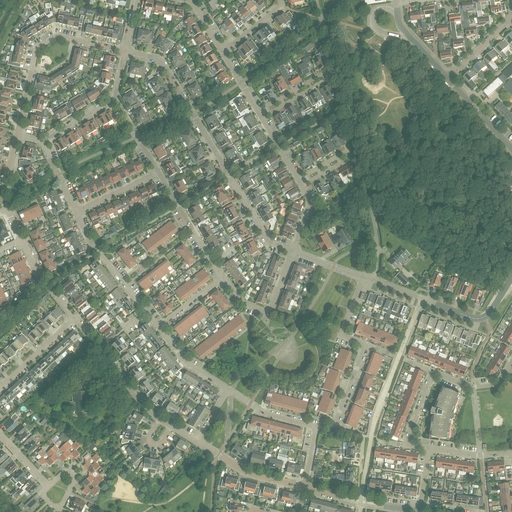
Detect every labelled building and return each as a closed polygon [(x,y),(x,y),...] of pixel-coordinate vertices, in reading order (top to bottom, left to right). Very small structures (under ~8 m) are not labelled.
[(125,9),(129,10),(131,2),(127,1),(126,0),(120,0),(120,2),(126,3),(125,9)] [(152,10),(153,2),(147,1),(146,0),(143,0),(142,5),(145,6),(144,10),(147,10),(147,11),(146,13),(145,18),(150,19),(151,14),(148,13),(149,11),(152,11),(152,10)] [(215,13),(211,16),(213,18),(219,13),(214,6),(219,3),(216,0),(206,0),(205,1),(215,13)] [(249,0),(250,1),(251,2),(256,8),(258,6),(261,10),(266,7),(263,4),(264,3),(263,1),(264,0),(249,0)] [(477,9),(477,12),(482,11),(481,3),(487,2),(490,1),(489,0),(475,0),(476,3),(477,9)] [(506,11),(505,3),(500,3),(501,5),(495,5),(494,0),(489,0),(490,1),(492,14),(497,14),(496,13),(501,13),(500,12),(506,11)] [(248,5),(244,8),(249,14),(251,12),(254,16),(258,13),(256,10),(257,9),(256,8),(251,2),(250,1),(246,4),(248,5)] [(152,10),(152,11),(154,12),(154,13),(162,14),(162,11),(164,5),(163,5),(157,4),(157,3),(153,2),(152,10)] [(475,13),(477,13),(477,12),(477,9),(476,3),(471,3),(471,2),(467,3),(466,2),(462,3),(463,14),(464,20),(469,19),(468,12),(474,11),(475,13)] [(171,21),(172,17),(174,6),(174,8),(167,6),(167,5),(164,5),(162,11),(162,14),(165,15),(164,18),(166,18),(166,20),(171,21)] [(436,23),(435,13),(439,12),(438,5),(429,6),(429,7),(425,7),(425,8),(420,9),(420,11),(421,11),(421,16),(424,15),(430,15),(432,23),(436,23)] [(177,7),(174,6),(172,17),(171,21),(174,22),(175,17),(182,18),(184,9),(177,8),(177,7)] [(240,11),(236,14),(241,20),(243,18),(246,22),(251,19),(248,15),(249,15),(249,14),(244,8),(243,7),(239,9),(240,11)] [(40,16),(42,19),(47,27),(51,24),(54,22),(53,16),(52,13),(51,8),(49,9),(50,13),(50,14),(46,16),(45,13),(40,16)] [(59,14),(52,13),(53,16),(54,22),(57,23),(62,24),(64,16),(65,12),(60,11),(59,14)] [(421,11),(420,11),(416,12),(416,13),(412,13),(412,14),(407,15),(408,22),(411,21),(417,20),(418,29),(421,29),(423,28),(422,24),(421,16),(421,11)] [(483,17),(482,11),(477,12),(477,13),(479,26),(484,25),(488,24),(488,23),(493,23),(492,16),(489,16),(483,17)] [(233,17),(229,20),(234,26),(236,24),(239,28),(243,24),(241,21),(242,21),(241,20),(236,14),(235,12),(232,15),(233,17)] [(191,27),(196,23),(195,24),(192,18),(193,17),(191,14),(185,17),(187,20),(184,22),(188,28),(191,27)] [(279,17),(285,25),(288,23),(291,26),(296,23),(291,17),(289,19),(284,14),(280,17),(279,17)] [(451,25),(452,31),(456,31),(455,22),(461,22),(461,21),(464,21),(464,20),(463,14),(458,15),(458,14),(454,15),(454,14),(449,15),(451,25)] [(47,27),(42,19),(40,16),(35,19),(37,22),(42,30),(47,27)] [(80,19),(75,18),(73,27),(78,28),(79,24),(82,24),(84,16),(81,16),(80,19)] [(285,25),(279,17),(274,20),(278,26),(275,28),(280,34),(285,30),(283,27),(285,25)] [(234,27),(234,26),(229,20),(228,18),(224,21),(225,23),(221,26),(226,32),(229,30),(231,34),(236,30),(233,27),(234,27)] [(42,30),(37,22),(35,19),(31,22),(32,24),(33,25),(37,33),(42,30)] [(469,19),(464,20),(464,21),(466,37),(471,36),(475,35),(475,34),(480,33),(479,27),(476,27),(470,28),(470,25),(469,19)] [(91,34),(93,25),(87,24),(88,21),(85,20),(83,28),(86,28),(85,33),(91,34)] [(191,39),(196,36),(201,32),(201,33),(197,27),(198,26),(196,23),(191,27),(188,28),(189,31),(187,32),(191,39)] [(32,24),(27,26),(28,28),(33,36),(37,33),(33,25),(32,24)] [(437,31),(434,31),(428,32),(427,24),(422,24),(423,28),(424,41),(429,41),(429,40),(433,39),(435,38),(438,38),(437,31)] [(268,25),(261,31),(266,38),(269,36),(272,39),(276,36),(268,25)] [(438,38),(439,43),(443,42),(442,34),(448,33),(452,32),(452,31),(451,25),(445,26),(445,25),(441,26),(441,25),(436,26),(437,31),(438,38)] [(33,36),(28,28),(27,26),(22,30),(21,32),(18,35),(20,36),(25,40),(28,38),(28,39),(33,36)] [(115,26),(114,30),(112,39),(117,40),(118,36),(121,36),(123,28),(115,26)] [(143,42),(145,32),(139,31),(140,27),(137,26),(135,35),(138,36),(137,40),(138,41),(137,42),(141,43),(141,41),(143,42)] [(151,33),(145,32),(143,42),(145,42),(145,43),(148,44),(148,43),(149,43),(150,39),(153,39),(155,31),(152,30),(152,32),(151,32),(151,33)] [(158,48),(160,49),(165,40),(160,37),(162,34),(162,33),(158,30),(155,37),(156,38),(155,40),(157,42),(155,45),(155,46),(155,47),(158,49),(158,48)] [(259,44),(266,38),(261,31),(253,36),(259,44)] [(463,39),(457,39),(456,31),(452,31),(452,32),(452,34),(453,39),(453,41),(453,44),(454,48),(458,48),(458,47),(463,47),(462,46),(468,45),(467,37),(463,37),(463,39)] [(197,47),(198,47),(206,42),(203,36),(203,35),(201,32),(196,36),(198,38),(195,40),(198,46),(197,47)] [(16,34),(16,41),(15,47),(24,49),(25,43),(25,40),(20,36),(18,35),(16,34)] [(320,43),(316,38),(303,48),(307,53),(320,43)] [(171,43),(165,40),(160,49),(162,50),(161,51),(164,53),(165,52),(168,48),(170,50),(174,44),(171,42),(171,43)] [(493,48),(494,49),(499,54),(502,58),(505,61),(508,58),(502,51),(507,47),(509,45),(505,40),(501,43),(500,43),(497,45),(493,48)] [(248,41),(243,45),(249,53),(252,51),(254,53),(259,50),(255,45),(252,47),(248,41)] [(208,45),(206,42),(198,47),(203,56),(211,51),(207,45),(208,45)] [(445,50),(443,42),(439,43),(441,60),(446,59),(446,58),(450,58),(450,57),(455,56),(454,49),(451,50),(445,50)] [(246,55),(249,53),(243,45),(238,49),(242,55),(240,57),(243,61),(248,58),(246,55)] [(74,55),(83,57),(84,52),(87,53),(88,50),(80,48),(80,51),(75,50),(74,55)] [(171,61),(172,62),(181,57),(178,52),(179,51),(177,48),(171,52),(173,55),(169,57),(169,58),(168,58),(170,61),(171,61)] [(323,62),(327,60),(324,48),(318,49),(320,57),(314,61),(319,70),(325,66),(323,62)] [(502,58),(499,54),(494,49),(490,53),(490,52),(487,55),(486,55),(483,58),(484,59),(489,64),(488,64),(494,70),(498,67),(492,61),(497,57),(500,60),(502,58)] [(103,56),(103,59),(105,59),(105,62),(114,64),(115,59),(109,57),(110,54),(104,53),(103,56)] [(210,69),(219,64),(217,61),(213,55),(205,59),(210,69)] [(20,65),(21,59),(13,57),(10,57),(9,62),(8,62),(7,65),(15,67),(16,64),(20,65)] [(184,62),(181,57),(172,62),(173,64),(172,65),(174,68),(175,67),(175,68),(179,65),(180,68),(187,64),(185,62),(184,62)] [(309,59),(308,59),(307,58),(302,61),(304,63),(298,67),(302,74),(304,73),(306,77),(311,75),(308,70),(313,67),(310,63),(311,62),(309,59)] [(472,67),(473,68),(478,73),(484,80),(488,77),(482,70),(486,66),(488,64),(489,64),(484,59),(480,62),(479,62),(476,64),(472,67)] [(73,60),(72,65),(79,70),(81,71),(82,70),(83,67),(82,66),(80,65),(80,62),(82,63),(82,62),(73,60)] [(100,70),(106,71),(108,72),(111,69),(113,69),(114,64),(105,62),(104,65),(98,65),(97,69),(100,70)] [(130,74),(136,75),(138,65),(136,65),(136,63),(133,63),(132,64),(131,68),(128,67),(126,74),(129,75),(130,74)] [(140,65),(138,65),(136,75),(141,76),(141,78),(144,78),(146,71),(143,71),(144,66),(143,66),(143,65),(140,64),(140,65)] [(180,76),(181,78),(190,73),(187,68),(188,67),(187,64),(180,68),(182,71),(178,73),(178,74),(177,74),(179,77),(180,76)] [(220,75),(225,72),(223,69),(223,70),(219,64),(210,69),(211,72),(213,71),(215,74),(218,73),(220,75)] [(72,65),(68,67),(73,75),(74,77),(77,76),(76,74),(76,73),(75,72),(79,70),(72,65)] [(286,82),(289,81),(292,86),(301,81),(295,71),(288,76),(282,65),(278,68),(279,70),(286,82)] [(511,65),(502,74),(503,74),(499,78),(498,78),(483,92),(488,98),(496,91),(497,93),(499,91),(501,92),(504,86),(511,95),(511,65)] [(63,70),(68,78),(73,75),(68,67),(66,66),(64,67),(65,69),(63,70)] [(476,76),(478,73),(473,68),(470,72),(469,71),(466,74),(462,77),(474,89),(477,86),(471,80),(476,76)] [(23,73),(19,72),(10,70),(8,79),(17,81),(19,76),(22,76),(23,73)] [(63,70),(59,73),(63,81),(68,78),(63,70)] [(102,73),(101,79),(110,81),(111,75),(106,74),(106,71),(100,70),(100,73),(102,73)] [(225,72),(220,75),(216,77),(222,86),(231,81),(229,78),(228,79),(224,73),(225,72)] [(54,76),(59,84),(63,81),(59,73),(54,76)] [(193,78),(190,73),(181,78),(182,80),(181,81),(183,84),(184,83),(184,84),(188,81),(190,84),(196,80),(194,77),(193,78)] [(43,89),(45,78),(40,76),(39,81),(36,80),(34,88),(37,89),(38,85),(43,86),(43,89)] [(54,76),(50,79),(52,87),(58,83),(59,84),(54,76)] [(279,93),(286,89),(288,88),(281,76),(277,79),(279,82),(274,85),(279,93)] [(150,83),(153,88),(162,83),(161,81),(162,81),(160,78),(159,78),(155,80),(153,77),(147,81),(149,84),(150,83)] [(52,91),(52,87),(50,79),(45,78),(43,89),(52,91)] [(21,82),(17,81),(8,79),(7,88),(6,88),(15,90),(17,84),(20,85),(21,82)] [(110,81),(101,79),(100,81),(97,81),(94,84),(98,86),(103,90),(107,85),(109,86),(110,81)] [(190,92),(191,94),(199,89),(196,84),(198,83),(196,80),(190,84),(191,87),(188,89),(187,90),(189,93),(190,92)] [(163,85),(162,83),(153,88),(156,93),(155,94),(156,97),(163,93),(161,91),(165,88),(166,87),(164,84),(163,85)] [(320,90),(323,96),(327,102),(331,99),(329,96),(333,94),(328,85),(320,90)] [(96,89),(91,92),(96,100),(101,97),(99,95),(103,90),(98,86),(96,89)] [(6,88),(7,88),(3,87),(1,96),(10,98),(11,92),(15,93),(15,90),(6,88)] [(261,95),(264,101),(272,96),(271,94),(273,92),(270,87),(265,90),(266,92),(261,95)] [(126,101),(127,103),(135,98),(132,93),(134,92),(132,89),(126,93),(127,95),(123,98),(124,98),(123,99),(125,102),(126,101)] [(202,94),(199,89),(191,94),(192,96),(191,97),(192,100),(193,99),(194,99),(198,97),(199,100),(205,96),(204,93),(202,94)] [(91,103),(96,100),(91,92),(86,95),(84,90),(81,91),(82,94),(86,99),(88,98),(91,103)] [(318,91),(309,96),(312,101),(310,103),(312,106),(314,105),(319,102),(321,100),(323,100),(318,91)] [(159,99),(162,104),(171,99),(170,97),(171,96),(169,94),(168,94),(164,96),(163,93),(156,97),(158,100),(159,99)] [(75,98),(77,100),(81,109),(86,106),(83,101),(86,99),(82,94),(80,95),(75,98)] [(1,96),(0,100),(0,104),(8,107),(9,101),(13,102),(13,99),(10,98),(1,96)] [(47,99),(41,98),(41,101),(35,99),(34,105),(43,107),(44,104),(46,104),(47,99)] [(81,109),(77,100),(75,98),(70,100),(70,101),(68,102),(71,108),(74,106),(77,111),(81,109)] [(138,103),(135,98),(127,103),(128,105),(127,105),(128,108),(129,108),(130,108),(134,106),(135,109),(141,105),(140,102),(138,103)] [(235,98),(229,102),(234,111),(237,108),(245,104),(242,99),(237,102),(235,98)] [(172,101),(171,99),(162,104),(165,109),(164,110),(167,116),(175,112),(173,110),(172,109),(170,106),(174,104),(175,103),(173,100),(172,101)] [(302,108),(299,110),(301,114),(305,112),(305,113),(313,108),(312,106),(310,103),(309,101),(307,103),(306,102),(305,99),(299,102),(302,108)] [(67,106),(62,109),(67,117),(71,114),(69,109),(71,108),(68,102),(65,104),(67,106)] [(511,125),(511,114),(501,102),(495,107),(511,125)] [(0,114),(6,115),(7,112),(7,110),(11,111),(11,107),(8,107),(0,104),(0,114)] [(243,112),(248,109),(245,104),(237,108),(239,111),(236,112),(240,118),(244,115),(243,112)] [(38,111),(38,114),(44,116),(45,110),(42,110),(43,107),(34,105),(33,110),(38,111)] [(135,117),(136,119),(145,114),(142,109),(143,108),(141,105),(135,109),(137,111),(133,114),(132,115),(134,118),(135,117)] [(288,109),(287,110),(291,117),(293,121),(296,119),(302,116),(298,109),(295,111),(294,109),(293,106),(290,108),(288,109)] [(62,120),(67,117),(62,109),(61,107),(53,111),(56,117),(59,115),(62,120)] [(114,123),(117,122),(111,111),(106,114),(106,112),(102,114),(108,123),(113,121),(114,123)] [(208,126),(216,121),(218,120),(215,115),(217,114),(215,111),(209,115),(210,118),(205,121),(208,126)] [(284,119),(282,115),(280,113),(274,117),(279,125),(283,123),(285,127),(291,124),(287,117),(284,119)] [(9,116),(6,115),(0,114),(0,123),(4,124),(5,119),(9,119),(9,116)] [(44,116),(38,114),(37,117),(31,116),(30,121),(39,123),(42,124),(43,124),(43,121),(42,121),(43,118),(47,118),(48,117),(44,116)] [(108,123),(102,114),(99,116),(100,117),(96,120),(100,127),(102,125),(103,126),(108,123)] [(148,119),(145,114),(136,119),(137,121),(136,121),(138,124),(139,124),(143,122),(145,125),(151,121),(149,118),(148,119)] [(240,123),(243,128),(247,125),(255,121),(252,116),(247,119),(245,116),(239,120),(240,123)] [(341,133),(339,134),(332,139),(338,149),(345,145),(343,142),(347,139),(345,132),(341,116),(337,118),(341,133)] [(42,124),(39,123),(30,121),(29,127),(34,128),(34,131),(40,132),(42,124)] [(89,122),(86,124),(92,133),(97,130),(96,129),(98,127),(95,121),(90,123),(89,122)] [(217,124),(216,121),(208,126),(211,131),(216,128),(218,130),(223,128),(220,122),(217,124)] [(255,121),(247,125),(243,128),(244,130),(246,130),(247,129),(249,134),(254,131),(253,129),(258,126),(255,121)] [(88,139),(87,136),(92,133),(86,124),(83,126),(84,127),(79,130),(83,136),(84,136),(87,140),(88,139)] [(0,136),(3,137),(4,132),(7,132),(8,129),(0,127),(0,136)] [(215,137),(218,142),(225,138),(228,137),(228,136),(223,129),(219,132),(220,134),(215,137)] [(73,132),(70,134),(75,143),(80,140),(80,139),(82,137),(78,130),(74,133),(73,132)] [(185,141),(194,136),(193,134),(194,134),(192,131),(191,131),(190,131),(187,133),(185,130),(179,134),(181,137),(182,136),(185,141)] [(255,143),(257,142),(265,137),(262,132),(257,135),(255,133),(250,135),(253,140),(255,143)] [(75,143),(70,134),(67,135),(68,137),(63,139),(67,146),(70,144),(70,146),(75,143)] [(194,136),(185,141),(188,146),(187,147),(188,150),(194,146),(193,144),(197,141),(196,141),(197,140),(196,137),(195,138),(194,136)] [(225,138),(218,142),(221,147),(226,144),(228,147),(233,144),(231,141),(231,142),(228,137),(225,138)] [(255,143),(259,151),(264,148),(263,145),(268,142),(265,137),(257,142),(255,143)] [(61,150),(62,151),(67,148),(61,139),(58,141),(59,142),(54,145),(58,151),(61,150)] [(333,152),(332,151),(335,149),(329,139),(324,143),(325,145),(322,147),(327,156),(333,152)] [(153,150),(156,155),(164,151),(161,146),(165,144),(164,141),(158,144),(160,147),(153,150)] [(314,150),(311,152),(316,161),(322,158),(320,155),(321,154),(323,153),(321,150),(319,146),(317,142),(313,144),(314,146),(314,150)] [(24,148),(23,153),(32,155),(33,152),(35,153),(37,145),(31,144),(30,149),(24,148)] [(228,159),(235,155),(238,153),(233,145),(229,148),(230,151),(225,154),(228,159)] [(191,152),(194,157),(203,152),(202,150),(203,150),(201,147),(200,147),(196,149),(194,146),(188,150),(190,153),(191,152)] [(168,148),(164,151),(156,155),(159,160),(162,158),(164,161),(172,156),(168,148)] [(204,154),(203,152),(194,157),(197,162),(196,163),(198,166),(204,162),(202,160),(206,157),(207,156),(205,153),(204,154)] [(313,162),(312,160),(307,152),(301,155),(303,158),(302,158),(302,159),(303,160),(300,161),(305,170),(312,166),(310,164),(313,162)] [(32,155),(23,153),(22,158),(24,159),(25,164),(31,164),(31,161),(32,155)] [(239,153),(238,153),(235,155),(228,159),(231,164),(236,161),(238,164),(243,160),(239,153)] [(275,155),(273,156),(268,159),(271,166),(268,168),(270,171),(271,170),(272,171),(281,165),(276,157),(275,155)] [(164,167),(164,168),(166,173),(174,168),(177,166),(174,162),(175,161),(174,158),(171,160),(169,161),(168,161),(170,164),(164,167)] [(132,166),(135,173),(143,169),(140,162),(135,164),(133,161),(130,162),(131,166),(132,166)] [(201,168),(204,173),(212,168),(211,166),(212,166),(211,163),(210,163),(209,163),(205,165),(204,162),(198,166),(199,169),(201,168)] [(25,177),(33,172),(35,170),(32,166),(31,167),(31,164),(25,164),(25,170),(22,172),(25,177)] [(339,170),(341,173),(343,177),(354,171),(349,164),(339,170)] [(132,166),(131,166),(127,168),(125,165),(122,166),(122,167),(123,169),(124,169),(127,177),(135,173),(132,166)] [(116,173),(119,181),(127,177),(124,169),(123,169),(122,167),(118,169),(117,168),(114,170),(116,173)] [(174,168),(166,173),(169,177),(173,176),(174,178),(177,176),(180,175),(178,172),(177,173),(174,168)] [(213,170),(212,168),(204,173),(207,178),(205,179),(207,182),(213,178),(212,176),(215,173),(216,172),(214,169),(213,170)] [(276,183),(286,177),(284,174),(286,173),(283,168),(275,172),(278,176),(274,179),(276,183)] [(243,185),(250,180),(249,178),(252,176),(250,174),(252,173),(250,170),(244,174),(245,176),(240,180),(243,185)] [(36,176),(33,172),(25,177),(29,181),(31,183),(40,177),(39,175),(36,176)] [(116,173),(111,175),(109,172),(106,174),(108,177),(111,184),(119,181),(116,173)] [(335,173),(333,174),(332,173),(329,175),(330,176),(327,178),(330,183),(335,181),(336,183),(340,181),(339,178),(335,173)] [(98,177),(98,178),(100,181),(103,188),(111,184),(108,177),(103,179),(101,176),(98,177)] [(180,181),(174,185),(177,190),(184,185),(182,181),(184,179),(186,178),(184,176),(179,179),(180,181)] [(281,190),(283,194),(293,188),(291,185),(292,184),(288,176),(281,181),(285,188),(281,190)] [(98,178),(94,180),(93,180),(90,181),(90,182),(92,184),(95,192),(103,188),(100,181),(98,178)] [(258,186),(257,183),(256,181),(253,182),(252,179),(250,180),(243,185),(246,190),(251,186),(253,189),(258,186)] [(92,184),(90,182),(86,184),(85,183),(82,185),(84,188),(87,196),(95,192),(92,184)] [(332,192),(329,187),(329,186),(324,188),(321,183),(315,186),(321,196),(322,195),(326,196),(332,192)] [(148,197),(150,200),(153,198),(152,195),(157,193),(153,185),(145,189),(148,197)] [(184,185),(177,190),(180,195),(183,193),(184,195),(190,192),(188,190),(187,190),(184,185)] [(213,192),(218,200),(225,195),(223,190),(224,190),(222,186),(213,192)] [(84,188),(79,190),(77,187),(74,189),(79,200),(87,196),(84,188)] [(253,201),(260,197),(259,194),(261,193),(258,188),(253,190),(255,193),(250,196),(253,201)] [(51,199),(59,195),(56,190),(54,191),(52,189),(46,193),(47,195),(46,195),(48,200),(51,199)] [(145,202),(150,200),(148,197),(145,189),(137,193),(142,204),(145,202)] [(301,198),(296,189),(288,194),(291,198),(290,199),(291,202),(293,202),(301,198)] [(139,205),(142,204),(137,193),(129,196),(133,204),(137,202),(139,205)] [(51,199),(53,203),(60,200),(58,195),(59,195),(51,199)] [(228,199),(225,195),(218,200),(222,207),(231,202),(229,198),(228,199)] [(134,207),(133,204),(129,196),(121,200),(125,208),(130,206),(131,209),(134,207)] [(267,203),(266,200),(265,198),(263,199),(262,196),(260,197),(253,201),(256,206),(261,203),(263,206),(267,203)] [(63,204),(62,204),(60,200),(53,203),(51,204),(50,205),(52,209),(63,204)] [(121,200),(113,204),(117,212),(122,209),(123,213),(126,211),(125,208),(121,200)] [(194,208),(189,211),(192,216),(200,211),(202,210),(199,205),(200,204),(198,201),(192,204),(194,208)] [(37,204),(33,206),(38,217),(42,215),(37,204)] [(64,206),(63,204),(52,209),(56,216),(63,213),(62,211),(64,210),(62,207),(64,206)] [(118,215),(117,212),(113,204),(105,208),(109,215),(114,213),(115,216),(118,215)] [(232,204),(221,210),(223,214),(226,213),(228,217),(235,212),(233,208),(234,207),(232,204)] [(260,213),(263,218),(270,213),(269,211),(271,210),(268,204),(263,207),(265,210),(260,213)] [(302,207),(294,204),(292,209),(290,209),(289,212),(298,216),(302,207)] [(27,207),(33,220),(38,217),(33,206),(30,208),(29,206),(27,207)] [(26,209),(23,211),(28,222),(33,220),(27,207),(25,208),(26,209)] [(105,208),(97,211),(101,219),(106,217),(107,220),(110,219),(109,215),(105,208)] [(24,224),(28,222),(23,211),(18,213),(24,224)] [(102,222),(101,219),(97,211),(89,215),(94,226),(102,222)] [(200,211),(192,216),(195,220),(202,216),(200,211)] [(228,217),(226,218),(228,222),(230,222),(231,222),(232,224),(242,219),(240,216),(238,217),(235,212),(228,217)] [(59,223),(62,222),(70,218),(69,216),(67,217),(66,214),(64,215),(63,213),(56,216),(59,223)] [(272,216),(270,213),(263,218),(266,223),(269,221),(272,225),(270,230),(273,231),(277,221),(274,216),(273,215),(272,216)] [(197,225),(204,221),(205,224),(208,222),(210,221),(208,219),(205,220),(202,216),(195,220),(197,225)] [(294,228),(297,219),(289,216),(286,225),(294,228)] [(70,218),(62,222),(59,223),(61,228),(64,227),(70,224),(68,219),(70,218)] [(167,224),(175,234),(178,231),(170,221),(167,224)] [(233,226),(238,234),(246,229),(243,225),(245,224),(243,221),(233,226)] [(70,224),(64,227),(61,228),(64,235),(73,231),(72,229),(73,229),(71,226),(73,225),(72,223),(70,224)] [(171,236),(175,234),(167,224),(162,228),(171,239),(172,238),(171,236)] [(200,230),(203,235),(211,230),(208,225),(200,230)] [(169,240),(171,239),(162,228),(158,231),(166,241),(168,239),(169,240)] [(281,237),(287,239),(289,235),(291,236),(293,231),(284,228),(281,237)] [(248,234),(246,229),(238,234),(235,236),(237,240),(240,238),(242,242),(252,236),(250,233),(248,234)] [(32,239),(43,233),(45,232),(45,230),(39,233),(37,230),(29,234),(32,239)] [(211,230),(203,235),(206,240),(214,235),(211,230)] [(347,242),(348,244),(353,241),(352,242),(350,239),(351,238),(350,236),(349,237),(346,230),(332,238),(336,244),(342,241),(343,244),(347,242)] [(69,242),(71,241),(79,237),(76,232),(74,233),(73,231),(64,235),(68,242),(69,242)] [(166,241),(158,231),(154,234),(163,245),(164,244),(163,242),(166,241)] [(34,243),(42,239),(40,237),(43,235),(43,233),(32,239),(34,243)] [(161,246),(163,245),(154,234),(150,237),(158,247),(160,245),(161,246)] [(209,244),(217,240),(214,235),(206,240),(209,244)] [(317,240),(318,243),(322,249),(324,252),(331,248),(324,236),(320,238),(317,240)] [(71,247),(73,246),(80,242),(78,237),(79,237),(71,241),(69,242),(71,247)] [(155,249),(158,247),(150,237),(146,240),(155,251),(156,250),(155,249)] [(244,243),(248,251),(256,247),(253,242),(255,241),(253,238),(244,243)] [(34,243),(36,248),(47,243),(46,241),(43,242),(42,239),(34,243)] [(155,251),(146,240),(142,244),(150,253),(152,251),(153,253),(155,251)] [(220,244),(217,240),(209,244),(212,249),(220,244)] [(80,242),(73,246),(71,247),(73,251),(83,247),(83,246),(82,247),(80,242)] [(47,243),(36,248),(38,253),(46,249),(45,246),(48,244),(47,243)] [(176,257),(177,256),(186,249),(183,245),(176,250),(178,253),(175,256),(176,257)] [(117,254),(120,258),(130,250),(133,248),(132,246),(126,251),(124,248),(117,254)] [(85,251),(83,247),(73,251),(76,259),(84,255),(83,253),(85,251)] [(262,253),(260,250),(259,251),(256,247),(248,251),(255,263),(257,261),(259,256),(258,255),(262,253)] [(399,263),(401,265),(403,262),(402,261),(408,254),(402,248),(388,263),(394,269),(399,263)] [(183,258),(190,253),(186,249),(177,256),(178,258),(181,256),(183,258)] [(130,250),(120,258),(124,262),(131,256),(129,254),(131,252),(130,250)] [(39,254),(41,259),(52,254),(51,252),(48,254),(47,251),(39,254)] [(9,257),(11,262),(22,257),(20,252),(9,257)] [(182,263),(183,264),(193,257),(190,253),(183,258),(184,261),(182,263)] [(52,254),(41,259),(43,264),(52,260),(50,257),(53,256),(52,254)] [(131,256),(124,262),(127,266),(136,258),(138,257),(137,255),(132,259),(131,256)] [(271,261),(280,264),(282,259),(273,256),(271,261)] [(11,262),(13,267),(26,261),(25,259),(23,260),(22,257),(11,262)] [(193,257),(183,264),(184,266),(187,264),(189,267),(196,261),(193,257)] [(136,258),(127,266),(130,270),(137,264),(135,262),(137,260),(136,258)] [(223,266),(227,270),(234,265),(235,264),(232,259),(223,266)] [(52,260),(43,264),(46,268),(57,263),(56,261),(53,263),(52,260)] [(160,262),(169,273),(173,269),(165,260),(163,262),(162,261),(160,262)] [(267,265),(269,266),(278,269),(280,264),(271,261),(269,260),(267,265)] [(13,267),(15,271),(26,266),(25,263),(26,262),(26,261),(13,267)] [(89,266),(93,271),(100,265),(97,261),(89,266)] [(157,266),(165,276),(169,273),(160,262),(159,263),(160,264),(157,266)] [(57,263),(46,268),(48,273),(56,269),(55,266),(57,265),(57,263)] [(235,264),(234,265),(227,270),(230,275),(237,269),(239,268),(235,264)] [(95,276),(96,275),(104,269),(100,265),(93,271),(95,273),(93,274),(95,276)] [(295,265),(293,271),(304,275),(305,273),(302,272),(303,269),(295,265)] [(28,269),(26,266),(15,271),(17,276),(30,270),(29,268),(28,269)] [(154,267),(152,268),(161,279),(165,276),(157,266),(155,268),(154,267)] [(269,266),(267,271),(276,274),(278,269),(269,266)] [(157,282),(161,279),(152,268),(151,269),(152,271),(149,273),(157,282)] [(99,279),(107,274),(104,269),(96,275),(98,278),(96,279),(98,281),(99,279)] [(233,279),(241,273),(237,269),(230,275),(233,279)] [(17,276),(20,281),(31,275),(29,272),(31,272),(30,270),(17,276)] [(203,270),(199,273),(206,282),(210,279),(203,270)] [(262,275),(261,278),(269,281),(270,278),(274,279),(276,274),(267,271),(265,276),(264,276),(262,275)] [(299,279),(300,276),(303,277),(304,275),(293,271),(291,276),(299,279)] [(400,272),(395,277),(405,286),(410,281),(400,272)] [(435,272),(430,286),(433,288),(434,288),(435,285),(440,287),(444,278),(438,276),(439,274),(435,272)] [(146,273),(144,274),(153,285),(157,282),(149,273),(147,275),(146,273)] [(204,285),(206,282),(199,273),(195,276),(203,287),(205,286),(204,285)] [(241,273),(233,279),(237,283),(244,278),(244,277),(243,278),(240,274),(241,273)] [(107,274),(99,279),(103,284),(110,278),(107,274)] [(144,277),(141,279),(149,288),(153,285),(144,274),(143,276),(144,277)] [(33,280),(31,275),(20,281),(22,285),(33,280)] [(191,279),(198,289),(201,287),(202,288),(203,287),(195,276),(191,279)] [(289,281),(297,284),(300,285),(301,283),(298,282),(299,279),(291,276),(289,281)] [(66,292),(73,286),(75,285),(70,277),(63,283),(65,285),(63,287),(64,289),(64,290),(66,292)] [(452,278),(452,279),(448,277),(443,291),(447,293),(446,293),(447,293),(448,290),(453,292),(458,280),(452,278)] [(103,284),(106,288),(113,282),(110,278),(103,284)] [(247,282),(244,278),(237,283),(240,288),(247,282)] [(260,286),(261,287),(270,290),(272,285),(268,283),(269,281),(261,278),(260,280),(262,281),(260,286)] [(149,288),(141,279),(137,282),(144,292),(149,288)] [(187,282),(195,293),(197,292),(196,291),(198,289),(191,279),(187,282)] [(298,290),(295,289),(297,284),(289,281),(287,286),(291,288),(290,290),(295,292),(297,293),(298,290)] [(117,286),(113,282),(106,288),(110,292),(117,286)] [(194,295),(195,293),(187,282),(183,286),(190,295),(193,293),(194,295)] [(465,284),(461,282),(456,296),(460,298),(461,295),(466,297),(469,291),(471,292),(473,286),(470,284),(466,283),(465,284)] [(72,295),(74,297),(80,292),(78,290),(77,291),(73,286),(66,292),(68,295),(68,294),(70,296),(72,295)] [(179,289),(187,300),(189,298),(188,297),(190,295),(183,286),(179,289)] [(259,292),(268,295),(270,290),(261,287),(259,292)] [(114,298),(122,292),(118,288),(111,294),(114,298)] [(187,300),(179,289),(174,292),(182,302),(185,299),(186,301),(187,300)] [(476,304),(480,305),(485,291),(481,289),(482,289),(481,289),(480,292),(475,290),(471,299),(477,301),(476,304)] [(297,293),(295,292),(290,290),(289,293),(285,291),(283,297),(291,300),(293,295),(296,296),(297,293)] [(208,305),(211,302),(221,295),(218,291),(211,296),(213,298),(207,303),(208,305)] [(82,295),(80,292),(74,297),(72,299),(76,303),(75,304),(77,306),(85,300),(88,298),(84,293),(82,295)] [(114,298),(118,303),(125,297),(122,292),(114,298)] [(268,295),(259,292),(257,297),(266,300),(268,295)] [(374,309),(375,305),(377,299),(374,298),(375,296),(370,293),(367,302),(371,303),(369,307),(374,309)] [(153,299),(156,303),(166,296),(164,294),(162,296),(160,294),(153,299)] [(224,299),(221,295),(211,302),(213,304),(215,302),(217,304),(224,299)] [(166,296),(156,303),(159,307),(166,302),(164,299),(167,298),(166,296)] [(128,301),(125,297),(118,303),(121,307),(128,301)] [(264,305),(266,300),(257,297),(255,302),(264,305)] [(291,300),(283,297),(281,302),(289,305),(291,300)] [(382,312),(383,308),(386,302),(386,301),(383,300),(384,299),(378,297),(377,299),(375,305),(379,307),(378,311),(382,312)] [(227,303),(224,299),(217,304),(219,306),(217,308),(218,310),(227,303)] [(88,305),(85,300),(77,306),(79,309),(80,308),(81,311),(84,309),(86,311),(91,307),(89,304),(88,305)] [(386,300),(386,301),(386,302),(383,308),(388,310),(386,314),(387,314),(389,315),(390,315),(391,315),(392,311),(394,305),(391,304),(392,302),(386,300)] [(122,313),(124,311),(132,305),(128,301),(121,307),(123,309),(122,312),(122,313)] [(168,304),(166,302),(159,307),(162,311),(172,304),(171,302),(168,304)] [(282,312),(289,315),(290,311),(288,310),(287,310),(289,305),(281,302),(279,307),(283,309),(282,312)] [(227,303),(218,310),(219,312),(222,310),(224,312),(231,307),(227,303)] [(391,315),(395,316),(394,317),(399,319),(399,318),(400,315),(402,309),(402,308),(400,307),(400,305),(399,305),(395,303),(394,305),(392,311),(391,315)] [(172,304),(162,311),(166,316),(173,310),(171,308),(173,306),(172,304)] [(132,305),(124,311),(128,315),(135,310),(132,305)] [(197,306),(196,307),(204,318),(208,314),(201,305),(198,307),(197,306)] [(88,321),(96,315),(92,310),(94,309),(92,306),(91,307),(86,311),(87,314),(85,315),(87,318),(86,318),(88,321)] [(403,306),(402,308),(402,309),(400,315),(399,318),(403,319),(403,320),(407,322),(411,312),(408,311),(409,309),(403,306)] [(50,315),(56,321),(57,322),(58,321),(59,320),(59,319),(58,319),(60,317),(61,318),(64,315),(56,307),(53,310),(54,311),(50,315)] [(204,318),(196,307),(194,308),(195,309),(193,311),(200,321),(204,318)] [(187,313),(196,324),(200,321),(193,311),(190,313),(189,312),(187,313)] [(196,324),(187,313),(186,314),(187,316),(185,318),(192,327),(196,324)] [(97,322),(98,324),(108,317),(106,314),(100,319),(96,315),(88,321),(90,323),(91,323),(93,325),(97,322)] [(57,322),(56,321),(50,315),(45,319),(44,318),(41,321),(49,329),(52,326),(51,325),(53,323),(54,324),(56,323),(57,322)] [(246,325),(241,318),(239,315),(235,318),(243,329),(244,328),(243,327),(246,325)] [(428,317),(426,316),(422,315),(418,327),(426,330),(428,326),(430,320),(427,319),(428,317)] [(108,317),(98,324),(100,327),(98,328),(100,331),(99,331),(101,334),(109,327),(110,326),(107,322),(110,319),(108,317)] [(192,327),(185,318),(182,320),(181,318),(179,319),(188,330),(192,327)] [(243,329),(235,318),(230,321),(238,331),(240,329),(241,331),(243,329)] [(431,318),(430,320),(428,326),(432,328),(430,332),(435,333),(436,329),(439,323),(438,323),(436,322),(436,320),(431,318)] [(39,325),(34,329),(40,336),(41,337),(44,334),(43,333),(45,331),(45,332),(49,329),(41,321),(39,319),(36,322),(39,325)] [(179,322),(176,324),(184,334),(188,330),(179,319),(178,321),(179,322)] [(230,321),(226,325),(235,336),(236,334),(235,333),(238,331),(230,321)] [(439,321),(438,323),(439,323),(436,329),(440,331),(439,335),(443,337),(445,333),(447,327),(447,326),(444,325),(445,323),(443,323),(439,321)] [(360,336),(364,324),(359,322),(355,334),(360,336)] [(142,334),(150,328),(146,324),(139,330),(141,332),(140,334),(141,335),(142,334)] [(180,337),(184,334),(176,324),(172,327),(180,337)] [(362,338),(364,339),(369,326),(364,324),(360,336),(363,337),(362,338)] [(448,324),(447,326),(447,327),(445,333),(449,334),(447,338),(449,339),(448,340),(451,341),(451,340),(452,340),(453,336),(455,330),(452,329),(453,327),(451,326),(448,324)] [(222,328),(230,337),(232,336),(233,337),(235,336),(226,325),(222,328)] [(366,338),(369,339),(374,328),(369,326),(364,339),(366,340),(366,338)] [(104,336),(106,338),(108,336),(110,339),(115,334),(113,331),(112,332),(109,327),(101,334),(103,336),(104,336)] [(143,340),(146,338),(153,333),(150,328),(142,334),(141,335),(140,336),(143,340)] [(227,339),(230,337),(222,328),(218,331),(227,342),(228,341),(227,339)] [(371,342),(373,343),(378,330),(374,328),(369,339),(372,340),(371,342)] [(460,343),(462,339),(461,339),(464,333),(461,332),(462,330),(456,328),(455,330),(453,336),(457,337),(456,341),(460,343)] [(38,339),(41,337),(40,336),(34,329),(30,333),(26,329),(23,332),(26,335),(33,344),(36,340),(38,338),(38,339)] [(378,330),(373,343),(375,344),(376,342),(379,343),(383,332),(378,330)] [(71,334),(68,337),(74,343),(78,340),(81,343),(84,341),(75,331),(73,333),(72,333),(71,334)] [(218,331),(214,334),(222,344),(224,342),(225,343),(227,342),(218,331)] [(464,331),(464,333),(461,339),(462,339),(466,341),(464,345),(465,345),(468,346),(472,336),(469,335),(470,333),(468,332),(464,331)] [(388,333),(383,332),(379,343),(382,344),(381,346),(383,347),(388,333)] [(147,344),(149,343),(156,337),(153,333),(146,338),(148,341),(146,342),(147,344)] [(385,346),(388,347),(393,335),(388,333),(383,347),(385,347),(385,346)] [(15,342),(21,348),(22,349),(24,347),(24,345),(25,344),(26,345),(29,342),(22,334),(18,337),(19,338),(15,342)] [(214,334),(210,337),(219,348),(220,347),(219,346),(222,344),(214,334)] [(393,335),(388,347),(393,349),(397,337),(393,335)] [(468,346),(472,348),(477,350),(480,341),(483,342),(485,339),(476,335),(475,337),(472,336),(468,346)] [(511,341),(504,336),(501,341),(509,346),(511,341)] [(65,340),(61,343),(68,350),(68,349),(72,346),(75,349),(76,348),(78,350),(79,349),(74,343),(68,337),(66,339),(65,340)] [(114,351),(124,343),(120,339),(119,340),(118,337),(113,341),(114,343),(111,346),(114,351)] [(156,337),(149,343),(152,347),(160,341),(156,337)] [(217,350),(219,348),(210,337),(206,340),(214,350),(216,348),(217,350)] [(206,340),(202,344),(211,355),(212,353),(211,352),(214,350),(206,340)] [(163,345),(160,341),(152,347),(150,348),(154,353),(163,345)] [(19,351),(22,349),(21,348),(15,342),(11,346),(9,345),(6,348),(14,356),(17,353),(16,352),(18,350),(19,351)] [(58,346),(55,349),(61,355),(65,352),(69,355),(71,353),(68,349),(68,350),(61,343),(62,343),(60,345),(59,345),(58,346)] [(121,352),(123,354),(128,350),(126,348),(127,348),(127,347),(124,343),(114,351),(118,355),(121,352)] [(202,344),(198,347),(206,356),(208,354),(209,356),(211,355),(202,344)] [(411,357),(412,359),(413,359),(417,349),(415,348),(415,347),(415,345),(412,344),(408,355),(412,356),(411,357)] [(417,349),(413,359),(415,359),(415,358),(418,359),(423,348),(423,347),(422,346),(420,345),(418,349),(417,349)] [(502,345),(499,350),(508,354),(510,350),(502,345)] [(168,351),(164,347),(155,354),(159,359),(160,357),(168,351)] [(206,356),(198,347),(194,350),(202,360),(206,356)] [(421,361),(422,363),(423,363),(427,352),(425,352),(427,348),(425,347),(423,347),(423,348),(418,359),(422,360),(421,361)] [(4,352),(0,355),(0,356),(6,364),(9,361),(8,360),(10,358),(11,359),(14,356),(6,348),(3,351),(4,352)] [(57,359),(61,355),(55,349),(51,353),(49,355),(49,354),(49,355),(55,361),(55,362),(58,365),(61,363),(57,359)] [(341,349),(339,354),(350,358),(352,353),(341,349)] [(432,350),(430,349),(428,353),(427,352),(423,363),(424,363),(425,363),(425,362),(428,363),(433,352),(433,350),(432,350)] [(124,363),(131,358),(133,357),(128,350),(123,354),(124,356),(121,359),(124,363)] [(433,352),(428,363),(432,364),(431,365),(432,367),(433,367),(437,356),(435,356),(437,352),(435,351),(433,350),(433,352)] [(499,350),(497,354),(505,359),(508,354),(499,350)] [(164,362),(171,356),(168,351),(160,357),(162,360),(160,362),(161,364),(162,363),(164,362)] [(370,358),(382,362),(383,357),(372,353),(370,358)] [(437,356),(433,367),(434,367),(435,367),(435,366),(439,367),(443,356),(443,354),(442,354),(440,353),(439,357),(437,356)] [(349,361),(350,358),(339,354),(337,359),(350,364),(351,362),(349,361)] [(442,371),(443,371),(447,360),(445,360),(447,356),(445,355),(443,354),(443,356),(439,367),(442,368),(442,369),(442,371)] [(494,359),(502,363),(505,359),(497,354),(494,359)] [(49,367),(52,371),(54,368),(51,365),(55,362),(55,361),(49,355),(44,359),(45,359),(43,361),(42,360),(42,361),(49,367)] [(164,362),(167,366),(175,360),(171,356),(164,362)] [(131,365),(133,367),(138,363),(133,357),(131,358),(124,363),(128,368),(131,365)] [(443,371),(444,371),(445,371),(446,370),(449,371),(453,360),(454,358),(452,358),(450,357),(449,361),(447,360),(443,371)] [(367,360),(367,362),(380,367),(382,362),(370,358),(369,361),(367,360)] [(453,375),(457,364),(455,363),(456,362),(455,361),(454,361),(455,359),(454,358),(453,360),(449,371),(452,372),(452,373),(452,374),(453,375)] [(337,359),(335,364),(347,368),(348,365),(349,365),(350,364),(337,359)] [(494,359),(491,363),(499,368),(502,363),(494,359)] [(170,370),(178,364),(175,360),(167,366),(170,370)] [(36,366),(42,373),(45,377),(48,374),(45,371),(49,367),(42,361),(38,364),(39,365),(37,367),(36,366)] [(457,364),(453,375),(454,375),(455,375),(456,374),(459,375),(463,364),(464,362),(462,362),(460,361),(459,365),(457,364)] [(129,376),(132,379),(133,378),(140,372),(137,370),(139,368),(139,367),(139,366),(142,364),(140,362),(138,363),(133,367),(135,369),(129,373),(131,375),(129,376)] [(380,367),(367,362),(366,364),(368,364),(366,367),(378,372),(380,367)] [(467,368),(465,367),(467,363),(465,363),(464,362),(463,364),(459,375),(462,376),(462,377),(462,378),(463,379),(467,368)] [(499,368),(491,363),(488,368),(489,371),(489,375),(496,373),(499,368)] [(178,364),(170,370),(174,374),(181,369),(178,364)] [(347,368),(335,364),(333,368),(345,373),(347,368)] [(38,377),(42,373),(36,366),(32,370),(32,371),(30,373),(31,374),(35,378),(39,383),(42,380),(38,377)] [(414,373),(414,374),(424,378),(424,376),(423,376),(424,372),(412,368),(412,366),(410,366),(409,369),(411,369),(410,371),(414,373)] [(376,377),(378,372),(366,367),(364,372),(376,377)] [(328,374),(340,379),(341,374),(330,369),(328,374)] [(140,372),(133,378),(132,379),(134,381),(135,380),(136,382),(140,379),(141,381),(146,378),(145,375),(143,377),(140,372)] [(181,380),(186,383),(191,375),(187,372),(181,380)] [(33,380),(35,378),(31,374),(29,375),(28,374),(25,376),(21,380),(27,386),(31,383),(34,386),(37,384),(33,380)] [(340,379),(328,374),(326,379),(339,384),(340,382),(338,382),(340,379)] [(422,380),(424,379),(424,378),(414,374),(413,376),(409,375),(408,376),(408,378),(409,379),(420,383),(421,380),(422,380)] [(196,378),(191,375),(186,383),(189,385),(188,387),(190,388),(191,386),(196,378)] [(363,380),(375,384),(375,382),(372,381),(373,378),(365,375),(363,380)] [(70,381),(77,385),(79,380),(72,376),(70,381)] [(94,377),(91,386),(104,391),(107,381),(94,377)] [(140,389),(142,392),(150,385),(146,381),(148,380),(146,378),(141,381),(143,383),(139,386),(141,388),(140,389)] [(194,391),(195,389),(200,381),(196,378),(191,386),(194,387),(192,389),(194,391)] [(419,385),(420,383),(409,379),(408,378),(407,379),(406,381),(410,383),(410,384),(420,389),(420,388),(420,386),(419,386),(419,385)] [(339,384),(326,379),(324,384),(336,388),(337,385),(339,386),(339,384)] [(17,383),(14,386),(21,392),(24,389),(28,392),(30,390),(27,386),(21,380),(20,380),(21,380),(19,382),(18,382),(17,383)] [(205,383),(200,381),(195,389),(200,392),(205,383)] [(151,394),(156,390),(157,390),(152,383),(150,385),(142,392),(144,394),(145,393),(146,395),(150,392),(151,394)] [(203,396),(205,394),(210,386),(205,383),(200,392),(202,393),(201,395),(203,396)] [(336,388),(324,384),(323,389),(334,393),(336,388)] [(369,390),(370,388),(361,384),(360,389),(371,393),(372,392),(369,390)] [(405,385),(404,387),(404,388),(408,390),(416,393),(418,390),(419,390),(420,389),(410,384),(409,386),(405,385)] [(17,396),(21,392),(14,386),(10,390),(11,390),(9,392),(8,391),(8,392),(14,398),(17,402),(20,400),(17,396)] [(210,386),(205,394),(209,397),(214,389),(210,386)] [(73,402),(68,402),(69,409),(76,408),(76,413),(90,411),(87,392),(83,392),(83,389),(77,390),(77,393),(74,394),(75,403),(73,403),(73,402)] [(209,397),(214,400),(213,402),(215,403),(219,397),(217,396),(219,392),(214,389),(209,397)] [(425,424),(432,425),(431,432),(433,432),(432,437),(448,440),(449,434),(450,434),(452,421),(453,421),(455,414),(454,413),(459,401),(458,400),(459,395),(444,389),(442,394),(441,394),(438,402),(439,403),(436,410),(430,407),(429,407),(427,414),(435,415),(434,418),(426,417),(425,424)] [(152,403),(155,405),(156,404),(161,397),(163,394),(159,391),(158,392),(156,390),(151,394),(154,397),(152,400),(153,402),(152,403)] [(414,398),(416,393),(408,390),(406,395),(414,398)] [(322,396),(334,401),(336,396),(324,391),(322,396)] [(2,397),(1,398),(8,404),(11,408),(13,405),(10,402),(14,398),(8,392),(4,395),(4,396),(2,398),(2,397)] [(265,404),(270,405),(273,393),(268,392),(265,404)] [(278,394),(273,393),(270,405),(273,406),(272,407),(274,408),(278,394)] [(283,396),(278,394),(274,408),(276,408),(277,407),(280,408),(283,396)] [(358,394),(356,398),(367,403),(368,401),(365,400),(366,397),(358,394)] [(406,395),(404,400),(412,403),(414,398),(406,395)] [(284,411),(288,397),(283,396),(280,408),(283,408),(282,410),(284,411)] [(333,404),(334,401),(322,396),(321,401),(334,406),(334,404),(333,404)] [(161,397),(156,404),(155,405),(158,407),(159,406),(161,407),(163,403),(166,405),(169,399),(167,398),(166,400),(161,397)] [(288,397),(284,411),(286,411),(286,409),(290,410),(293,398),(288,397)] [(298,400),(293,398),(290,410),(292,411),(292,413),(294,413),(298,400)] [(366,405),(367,403),(356,398),(354,404),(362,407),(363,404),(366,405)] [(165,410),(170,413),(175,406),(176,404),(169,399),(166,405),(168,406),(165,410)] [(303,401),(298,400),(294,413),(296,414),(296,412),(300,413),(303,401)] [(412,403),(404,400),(402,405),(410,408),(412,403)] [(321,401),(319,406),(330,410),(331,407),(333,408),(334,406),(321,401)] [(350,410),(361,414),(363,409),(352,405),(350,410)] [(400,408),(400,410),(409,413),(410,408),(402,405),(400,408)] [(177,413),(179,415),(180,413),(183,407),(181,406),(179,409),(175,406),(170,413),(175,416),(177,413)] [(204,416),(207,411),(199,406),(196,410),(204,416)] [(330,410),(319,406),(317,411),(328,415),(330,410)] [(193,415),(201,420),(204,416),(196,410),(195,413),(192,412),(191,414),(193,415)] [(359,419),(361,414),(350,410),(349,413),(347,412),(346,414),(359,419)] [(398,415),(407,418),(409,413),(400,410),(399,412),(398,415)] [(149,420),(135,412),(131,419),(139,424),(142,420),(147,423),(149,420)] [(10,419),(7,422),(3,425),(10,432),(17,426),(14,423),(19,418),(15,414),(11,418),(11,419),(10,419)] [(347,416),(346,419),(358,424),(359,419),(346,414),(346,416),(347,416)] [(201,420),(193,415),(190,420),(198,425),(201,420)] [(397,418),(396,420),(405,423),(407,418),(398,415),(397,418)] [(254,431),(258,418),(252,417),(251,423),(248,423),(246,429),(254,431)] [(260,428),(263,419),(258,418),(254,431),(256,432),(257,427),(260,428)] [(128,424),(126,432),(141,435),(142,432),(136,430),(137,426),(133,425),(133,423),(127,419),(126,424),(128,424)] [(356,429),(358,424),(346,419),(344,424),(356,429)] [(196,429),(198,425),(190,420),(187,424),(196,429)] [(403,428),(405,423),(396,420),(395,421),(394,425),(403,428)] [(267,430),(270,431),(272,422),(268,421),(264,432),(266,433),(267,430)] [(277,432),(280,433),(282,425),(277,423),(274,435),(276,436),(277,432)] [(24,424),(22,426),(16,431),(20,435),(16,439),(21,444),(29,436),(26,434),(28,432),(24,427),(26,426),(24,424)] [(393,428),(392,430),(401,433),(403,428),(394,425),(393,428)] [(302,430),(297,428),(293,442),(302,444),(303,437),(301,437),(302,430)] [(399,438),(401,433),(392,430),(390,435),(399,438)] [(140,439),(141,435),(126,432),(123,431),(122,435),(122,436),(125,436),(124,439),(122,439),(121,444),(129,443),(129,441),(134,442),(135,437),(140,439)] [(80,455),(76,450),(80,447),(76,442),(72,446),(68,442),(70,440),(64,433),(59,437),(65,444),(63,446),(67,450),(63,454),(67,459),(70,456),(71,457),(72,457),(73,456),(75,459),(80,455)] [(29,446),(28,446),(26,449),(30,454),(38,447),(35,443),(37,441),(32,436),(26,442),(29,446)] [(184,452),(189,445),(175,437),(173,440),(178,443),(176,447),(184,452)] [(238,442),(235,440),(232,446),(234,447),(231,453),(236,456),(241,449),(235,445),(238,442)] [(47,464),(50,466),(54,462),(50,458),(55,454),(51,450),(53,448),(49,443),(42,449),(38,453),(42,458),(38,462),(42,466),(45,463),(46,465),(47,464)] [(346,446),(347,447),(347,450),(343,450),(343,452),(354,453),(355,448),(353,447),(353,443),(347,443),(346,444),(346,446)] [(125,450),(130,457),(143,447),(141,444),(136,448),(133,444),(129,447),(128,445),(123,446),(125,450)] [(55,445),(53,448),(51,450),(55,454),(50,458),(54,462),(57,460),(58,461),(58,460),(59,461),(60,460),(63,463),(67,459),(63,454),(67,450),(63,446),(59,450),(55,445)] [(248,455),(251,450),(248,449),(242,446),(241,449),(236,456),(242,460),(245,454),(248,455)] [(145,450),(143,447),(130,457),(132,459),(130,460),(129,461),(132,464),(133,464),(136,468),(140,462),(139,460),(143,457),(140,454),(145,450)] [(168,448),(165,450),(175,462),(181,457),(175,449),(172,452),(168,448)] [(175,462),(165,450),(162,452),(166,457),(163,460),(166,463),(164,464),(166,469),(169,467),(175,462)] [(250,463),(256,464),(259,456),(259,453),(253,452),(253,450),(251,450),(248,455),(252,456),(250,463)] [(143,468),(151,470),(154,454),(150,453),(149,459),(145,459),(144,463),(142,463),(139,467),(143,468)] [(259,456),(256,464),(263,466),(264,460),(267,460),(269,454),(266,454),(265,455),(259,453),(259,456)] [(86,461),(85,462),(86,462),(85,463),(86,464),(85,465),(83,466),(87,471),(92,467),(96,471),(100,467),(96,463),(100,459),(96,454),(92,458),(88,454),(83,458),(86,461)] [(157,455),(154,454),(151,470),(150,474),(155,474),(156,470),(159,471),(158,472),(163,473),(162,466),(160,466),(161,461),(156,461),(157,455)] [(268,468),(274,469),(277,461),(276,461),(274,460),(274,457),(274,456),(269,454),(267,460),(270,461),(268,468)] [(282,464),(285,465),(287,459),(277,457),(276,461),(277,461),(274,469),(281,471),(282,464)] [(286,472),(293,474),(295,465),(296,462),(290,460),(287,459),(285,465),(288,466),(286,472)] [(7,460),(0,466),(0,474),(2,476),(5,473),(7,472),(10,475),(18,468),(13,463),(10,466),(9,465),(9,463),(7,460)] [(298,466),(295,465),(293,474),(299,476),(300,471),(303,472),(305,464),(299,462),(298,466)] [(90,476),(87,479),(91,483),(95,479),(99,484),(104,480),(100,475),(104,471),(100,467),(96,471),(92,467),(87,471),(90,474),(89,474),(89,475),(90,476)] [(353,472),(352,472),(352,470),(351,469),(348,469),(347,470),(347,471),(347,474),(334,473),(334,476),(337,476),(339,476),(353,477),(353,472)] [(16,485),(20,489),(20,490),(25,485),(24,483),(26,481),(24,478),(26,476),(21,471),(13,478),(18,482),(16,485)] [(227,474),(225,484),(222,483),(222,481),(221,487),(225,488),(225,489),(226,490),(228,491),(229,489),(230,487),(232,477),(227,476),(227,474)] [(238,478),(232,477),(230,487),(234,488),(234,490),(238,491),(240,486),(239,486),(239,488),(236,487),(238,477),(238,478)] [(85,486),(84,487),(85,487),(84,488),(85,488),(84,489),(82,491),(86,496),(91,492),(95,496),(99,492),(95,488),(99,484),(95,479),(91,483),(87,479),(82,483),(85,486)] [(246,479),(244,489),(241,488),(241,486),(239,494),(243,495),(244,493),(248,494),(249,491),(251,482),(246,480),(246,479)] [(18,497),(19,496),(20,497),(26,491),(29,494),(37,487),(30,480),(25,485),(20,490),(20,489),(18,492),(17,492),(16,493),(14,495),(13,496),(17,501),(18,499),(18,497)] [(500,490),(509,489),(509,483),(507,484),(506,481),(499,482),(500,490)] [(257,483),(251,482),(249,491),(253,493),(253,495),(257,496),(258,491),(258,493),(255,492),(257,482),(257,483)] [(263,498),(263,500),(267,501),(268,496),(270,487),(265,485),(265,484),(262,494),(260,493),(260,491),(258,497),(263,498)] [(270,487),(268,496),(267,501),(270,502),(272,500),(276,501),(277,495),(277,498),(274,497),(276,487),(276,488),(270,487)] [(286,504),(287,501),(289,492),(284,490),(284,489),(281,499),(279,498),(279,496),(277,502),(282,503),(286,504)] [(286,504),(295,506),(296,500),(296,503),(293,502),(295,492),(295,493),(289,492),(287,501),(286,504)] [(448,493),(447,502),(453,503),(453,500),(455,500),(456,494),(448,493)] [(478,506),(478,504),(483,505),(483,498),(479,497),(474,496),(473,505),(478,506)] [(33,497),(23,507),(25,509),(27,508),(29,508),(32,511),(39,505),(35,501),(36,500),(33,497)] [(73,505),(72,508),(75,510),(79,511),(80,511),(81,511),(85,504),(76,499),(75,502),(73,501),(71,505),(73,505)] [(230,499),(230,510),(230,511),(242,511),(242,505),(238,505),(238,500),(230,499)]
